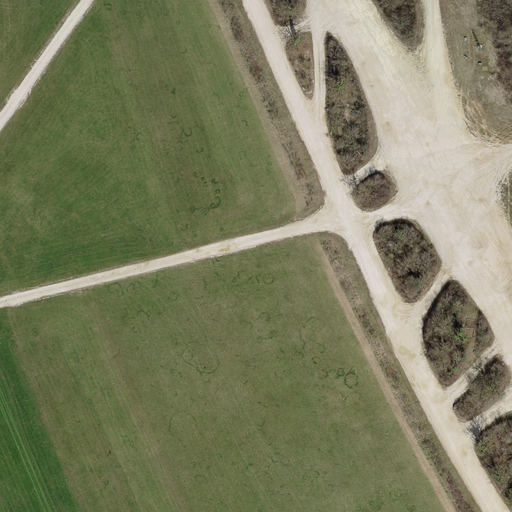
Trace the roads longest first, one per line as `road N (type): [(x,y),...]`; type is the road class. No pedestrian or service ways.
road 1 (track): [(496,511),(346,216),(0,305)]
road 2 (track): [(345,0),(409,140),(511,314)]
road 3 (track): [(252,0),(346,216)]
road 4 (track): [(430,0),(437,188)]
road 5 (track): [(511,155),(493,165),(469,235),(511,271)]
road 6 (track): [(0,122),(87,0)]
road 7 (track): [(311,132),(317,22),(334,0)]
road 8 (track): [(469,235),(403,339)]
